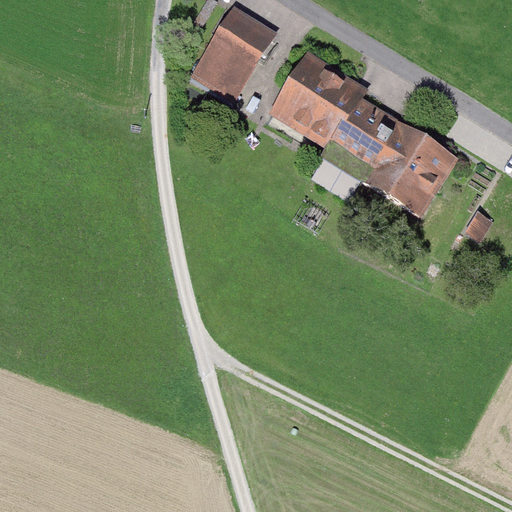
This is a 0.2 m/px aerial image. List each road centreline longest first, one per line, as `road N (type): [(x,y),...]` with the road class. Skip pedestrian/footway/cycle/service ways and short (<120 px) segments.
road 1 (track): [(169,0),(162,51),(169,224),(248,511)]
road 2 (track): [(511,510),(206,355)]
